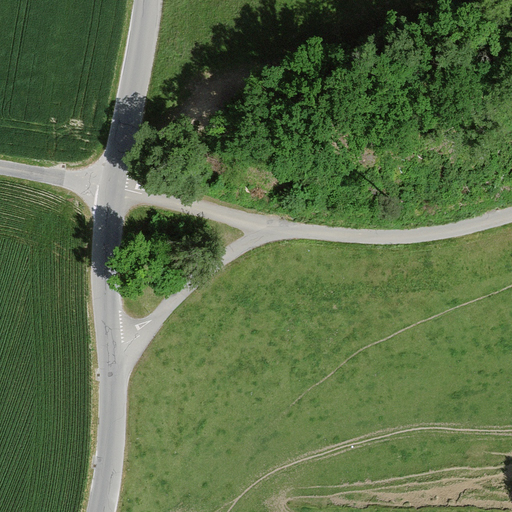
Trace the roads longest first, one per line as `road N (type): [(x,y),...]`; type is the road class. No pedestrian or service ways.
road 1 (unclassified): [(278,231),(404,235),(511,214)]
road 2 (unclassified): [(112,353),(208,268),(278,231)]
road 3 (tertiary): [(147,0),(111,187)]
road 4 (residential): [(111,187),(278,231)]
road 5 (tertiary): [(111,187),(105,260),(112,353)]
road 6 (tertiary): [(112,353),(100,511)]
